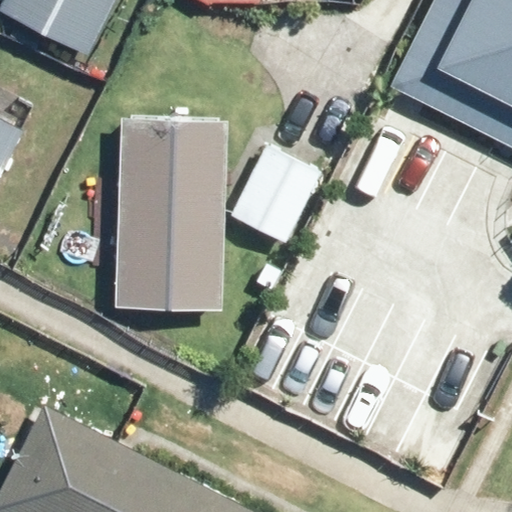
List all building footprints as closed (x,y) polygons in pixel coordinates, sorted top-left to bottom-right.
[(116,0),(23,0),(22,3),(99,37),(116,0)] [(511,0),(448,0),(409,81),(511,130),(511,0)] [(131,107),(121,300),(238,306),(248,113),(131,107)] [(0,108),(0,172),(26,121),(0,108)] [(296,234),(328,170),(278,146),(246,209),(296,234)] [(292,511),(68,395),(7,511),(292,511)]
